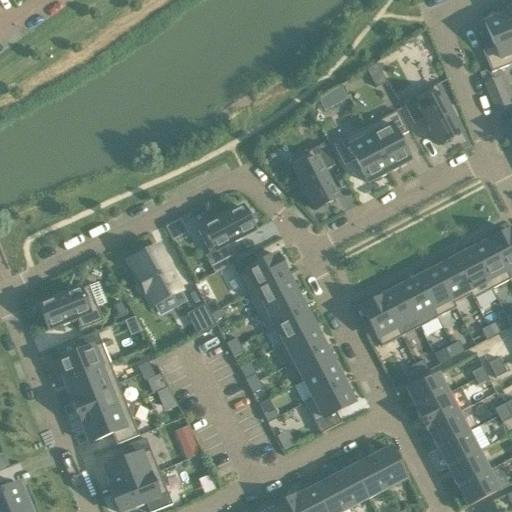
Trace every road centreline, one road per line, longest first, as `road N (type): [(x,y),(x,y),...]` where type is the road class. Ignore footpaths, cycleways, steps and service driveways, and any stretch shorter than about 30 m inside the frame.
road 1 (residential): [(311,252),(248,183),(236,180),(1,292)]
road 2 (residential): [(92,511),(1,292)]
road 3 (residential): [(205,511),(392,414)]
road 4 (residential): [(311,252),(490,158)]
road 5 (residential): [(490,158),(434,20),(483,0)]
road 6 (residential): [(392,414),(311,252)]
